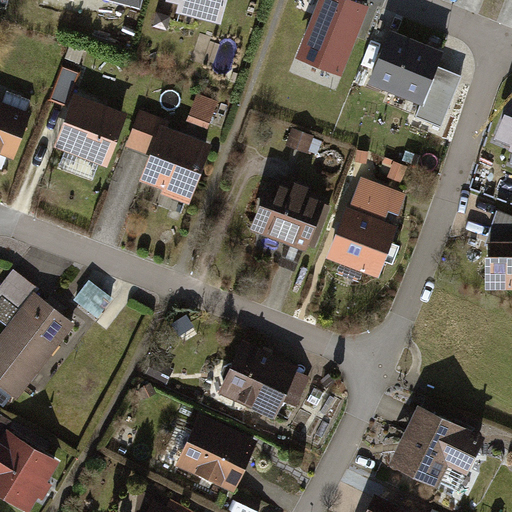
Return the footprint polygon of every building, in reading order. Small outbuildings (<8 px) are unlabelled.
[(227,0),(180,0),(183,1),(181,7),(222,18),(227,0)] [(367,3),(359,0),(314,0),(293,54),(339,72),(367,3)] [(444,47),(389,25),(368,79),(423,100),(444,47)] [(81,71),(67,66),(56,95),(70,100),(81,71)] [(511,92),(494,138),(511,145),(510,149),(511,150),(511,92)] [(221,104),(198,96),(188,122),(211,130),(221,104)] [(127,116),(76,98),(59,144),(110,162),(127,116)] [(32,116),(0,104),(0,150),(17,157),(32,116)] [(214,146),(164,128),(145,179),(194,198),(214,146)] [(320,138),(296,129),(289,145),(313,155),(320,138)] [(288,187),(272,180),(254,225),(310,246),(328,200),(313,194),(315,187),(291,178),(288,187)] [(384,206),(360,196),(336,257),(382,275),(400,230),(378,222),(384,206)] [(490,240),(511,239),(511,216),(499,212),(490,240)] [(511,239),(490,240),(485,241),(486,293),(511,291),(511,239)] [(0,286),(0,315),(8,322),(38,284),(16,267),(0,286)] [(115,300),(90,280),(76,299),(101,319),(115,300)] [(79,327),(37,293),(0,338),(0,384),(20,401),(79,327)] [(315,375),(246,342),(223,390),(274,414),(283,395),(301,404),(315,375)] [(484,438),(419,406),(392,461),(437,483),(446,464),(467,474),(484,438)] [(254,438),(202,416),(182,461),(235,484),(254,438)] [(10,434),(0,449),(0,495),(26,511),(32,511),(61,465),(10,434)] [(407,511),(376,495),(366,511),(407,511)] [(182,511),(154,498),(146,511),(182,511)]
